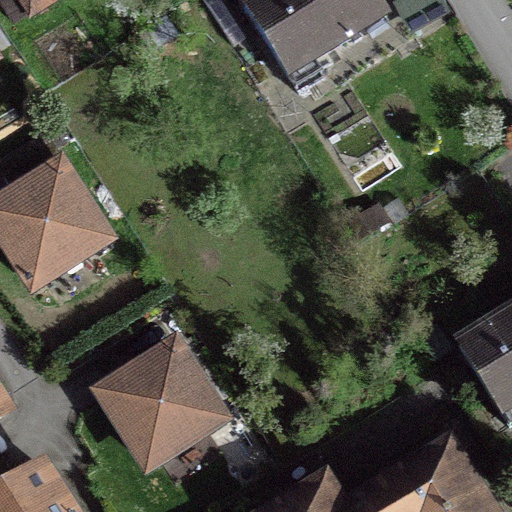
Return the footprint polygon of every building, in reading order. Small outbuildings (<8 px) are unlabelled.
[(0,0),(0,35),(16,60),(43,42),(29,20),(61,0),(0,0)] [(231,0),(295,99),(321,83),(310,67),(382,21),(368,0),(231,0)] [(0,242),(31,291),(100,247),(56,177),(0,212),(0,242)] [(511,316),(455,352),(506,433),(511,428),(511,316)] [(145,471),(214,427),(170,357),(101,401),(145,471)] [(483,511),(446,451),(347,511),(337,511),(322,487),(281,511),(483,511)] [(0,511),(65,511),(40,473),(0,498),(0,511)]
